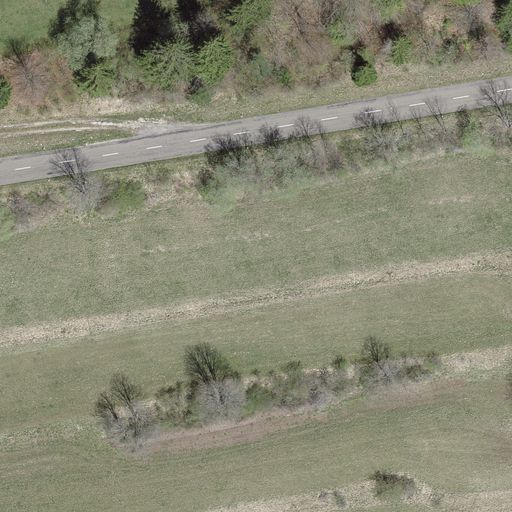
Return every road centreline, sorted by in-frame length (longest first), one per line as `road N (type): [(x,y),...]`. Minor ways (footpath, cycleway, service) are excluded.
road 1 (tertiary): [(0,172),(511,88)]
road 2 (track): [(166,145),(123,124),(0,129)]
